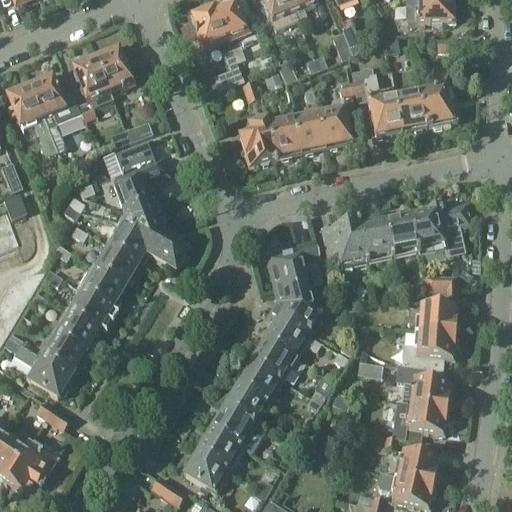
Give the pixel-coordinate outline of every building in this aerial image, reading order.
[(27,4),(36,0),(12,0),(16,9),(18,8),(21,9),(26,7),(27,4)] [(261,0),(276,36),(299,27),(299,26),(295,18),(287,0),(261,0)] [(318,8),(314,0),(287,0),(295,18),(299,26),(307,23),(304,14),(318,8)] [(333,0),(339,11),(358,3),(356,0),(333,0)] [(419,2),(407,3),(408,29),(456,27),(455,21),(452,21),(452,14),(455,12),(455,4),(452,3),(452,1),(419,2)] [(250,36),(237,4),(233,6),(232,4),(224,8),(224,9),(215,13),(214,14),(227,45),(250,36)] [(214,12),(192,21),(198,36),(196,37),(197,40),(199,39),(206,54),(227,45),(214,14),(215,13),(214,12)] [(358,56),(362,51),(353,28),(351,23),(340,28),(344,38),(354,62),(358,56)] [(354,62),(344,38),(333,42),(342,67),(349,63),(354,62)] [(400,58),(397,44),(384,46),(387,61),(400,58)] [(456,44),(437,45),(437,55),(438,59),(456,58),(456,54),(456,44)] [(117,52),(95,61),(109,97),(121,92),(123,95),(133,90),(132,87),(126,71),(120,58),(119,55),(117,52)] [(232,56),(237,68),(245,65),(240,53),(232,56)] [(245,86),(237,68),(232,56),(223,60),(231,76),(215,82),(220,95),(245,86)] [(74,68),(75,72),(74,73),(88,108),(79,111),(82,119),(81,120),(84,127),(95,122),(92,115),(113,106),(111,100),(109,97),(95,61),(80,67),(80,66),(74,68)] [(315,65),(320,76),(329,72),(325,61),(315,65)] [(312,79),(320,76),(315,65),(307,68),(312,79)] [(278,72),(286,90),(297,85),(289,67),(278,72)] [(354,88),(356,98),(358,109),(369,107),(376,144),(383,143),(382,139),(388,138),(391,141),(398,140),(400,136),(401,135),(395,102),(394,94),(381,96),(378,81),(376,81),(375,74),(372,74),(371,72),(365,73),(366,75),(352,78),(354,88)] [(271,94),(283,90),(279,78),(266,83),(271,94)] [(43,123),(53,146),(60,143),(55,130),(80,120),(75,109),(65,113),(52,82),(50,83),(49,80),(38,85),(40,88),(34,90),(33,89),(29,89),(43,123)] [(438,94),(419,98),(427,132),(432,131),(435,134),(442,132),(444,129),(458,126),(451,90),(450,82),(436,85),(438,94)] [(261,104),(256,87),(243,92),(249,108),(261,104)] [(345,101),(356,98),(354,88),(343,90),(345,101)] [(43,123),(29,89),(26,92),(26,93),(20,96),(16,94),(9,97),(10,99),(8,100),(21,132),(35,126),(39,137),(38,138),(43,150),(41,153),(44,159),(50,162),(58,158),(53,146),(43,123)] [(312,95),(304,96),(307,109),(315,108),(312,95)] [(427,132),(419,98),(395,102),(401,135),(413,133),(416,136),(422,134),(424,131),(425,131),(426,135),(427,134),(427,132)] [(353,149),(344,110),(331,112),(332,116),(318,119),(324,152),(328,151),(331,154),(338,152),(339,149),(346,148),(346,150),(353,149)] [(318,119),(293,125),(301,157),(304,157),(306,160),(312,159),(314,158),(315,154),(324,152),(318,119)] [(277,163),(278,163),(270,130),(268,123),(249,130),(251,136),(249,137),(249,136),(248,137),(248,138),(240,141),(246,160),(248,159),(252,171),(261,168),(263,170),(269,168),(269,165),(275,164),(276,167),(277,166),(278,166),(277,163)] [(293,125),(270,130),(278,163),(279,162),(282,165),(287,164),(289,164),(291,160),(301,157),(293,125)] [(130,148),(153,139),(148,128),(126,137),(130,148)] [(115,191),(113,192),(122,215),(124,214),(131,218),(156,208),(155,205),(158,204),(154,192),(150,194),(148,186),(166,179),(165,178),(168,177),(165,168),(162,169),(161,168),(159,168),(152,150),(127,159),(117,163),(124,183),(113,187),(115,191)] [(11,199),(22,194),(11,169),(1,173),(11,199)] [(91,190),(79,195),(82,204),(95,199),(91,190)] [(3,206),(5,212),(11,226),(27,220),(19,199),(3,206)] [(73,204),(69,212),(80,219),(85,211),(73,204)] [(125,223),(120,230),(181,267),(186,258),(182,256),(186,250),(178,245),(175,244),(168,239),(156,208),(131,218),(124,214),(122,215),(125,223)] [(463,230),(468,229),(467,226),(471,226),(468,214),(465,215),(464,212),(445,217),(443,208),(426,212),(427,215),(415,218),(414,222),(412,222),(416,241),(419,259),(444,253),(447,265),(467,261),(462,238),(465,237),(463,230)] [(0,227),(9,253),(17,250),(19,249),(11,226),(5,212),(0,214),(0,227)] [(80,219),(69,212),(64,220),(76,226),(80,219)] [(419,259),(416,241),(412,222),(399,225),(396,222),(389,223),(388,227),(386,227),(394,264),(419,259)] [(372,230),(361,233),(369,269),(394,264),(386,227),(383,228),(380,225),(374,227),(372,230)] [(0,227),(0,256),(9,253),(0,227)] [(120,230),(107,252),(138,270),(141,266),(144,266),(149,259),(172,273),(175,268),(179,270),(181,267),(120,230)] [(360,230),(349,232),(335,235),(334,232),(322,235),(329,265),(338,263),(339,269),(340,269),(342,275),(369,269),(361,233),(360,230)] [(88,240),(76,233),(72,241),(83,248),(88,240)] [(107,252),(94,273),(125,292),(128,288),(130,288),(134,282),(133,279),(138,270),(107,252)] [(296,257),(271,264),(279,299),(310,292),(323,288),(317,265),(321,264),(321,262),(319,252),(317,252),(296,257)] [(73,260),(60,254),(55,262),(68,269),(73,260)] [(85,279),(77,293),(80,295),(112,314),(113,312),(114,310),(117,310),(121,304),(119,302),(120,300),(123,296),(125,292),(94,273),(89,282),(85,279)] [(14,283),(8,292),(28,304),(46,275),(14,283)] [(378,277),(369,279),(372,290),(373,290),(381,288),(379,279),(378,277)] [(64,286),(52,278),(47,287),(59,294),(64,286)] [(428,299),(445,297),(446,297),(457,295),(481,294),(482,283),(457,283),(425,283),(428,299)] [(8,292),(3,301),(23,313),(28,304),(8,292)] [(310,292),(279,299),(282,311),(278,317),(308,336),(317,322),(310,292)] [(80,295),(67,317),(99,336),(100,333),(101,332),(104,333),(108,326),(106,323),(107,322),(112,314),(80,295)] [(421,310),(419,337),(456,340),(456,337),(460,336),(460,329),(457,326),(457,323),(456,323),(457,314),(457,295),(446,297),(447,301),(438,301),(438,312),(421,310)] [(3,301),(0,305),(0,311),(17,323),(23,313),(3,301)] [(49,308),(38,301),(33,309),(45,316),(49,308)] [(0,311),(0,324),(12,332),(17,323),(0,311)] [(67,317),(54,339),(86,358),(86,357),(87,356),(88,354),(91,354),(94,349),(93,346),(94,345),(99,336),(67,317)] [(266,343),(265,345),(298,365),(306,351),(316,357),(322,349),(306,339),(308,336),(278,317),(276,321),(270,330),(268,329),(267,331),(268,332),(264,339),(266,343)] [(0,324),(0,337),(6,341),(12,332),(0,324)] [(405,351),(404,372),(441,376),(442,365),(453,366),(454,357),(455,357),(455,354),(458,352),(459,345),(456,343),(456,340),(419,337),(418,352),(405,351)] [(54,339),(40,362),(73,380),(74,377),(75,376),(78,376),(81,370),(80,368),(81,366),(86,358),(54,339)] [(11,344),(7,352),(17,358),(16,361),(34,372),(27,385),(59,403),(62,398),(65,399),(68,393),(67,390),(68,388),(73,380),(40,362),(11,344)] [(253,366),(251,368),(284,388),(293,373),(300,378),(305,369),(298,365),(265,345),(259,355),(254,355),(251,362),(253,366)] [(346,347),(341,355),(351,361),(356,353),(346,347)] [(368,358),(358,357),(357,366),(358,366),(366,368),(368,359),(368,358)] [(349,365),(339,358),(334,366),(344,372),(349,365)] [(238,390),(271,409),(284,388),(251,368),(245,378),(241,378),(237,384),(240,387),(238,390)] [(402,409),(448,416),(448,413),(452,411),(453,404),(450,402),(450,399),(450,398),(451,390),(444,389),(445,383),(440,382),(441,376),(404,372),(398,372),(396,388),(404,389),(402,409)] [(226,410),(224,413),(257,432),(271,409),(238,390),(232,400),(227,400),(224,406),(226,410)] [(317,397),(313,404),(323,410),(327,402),(317,397)] [(356,407),(340,400),(335,412),(351,419),(356,407)] [(323,410),(313,404),(309,411),(318,417),(323,410)] [(448,416),(402,409),(398,409),(393,444),(420,448),(422,438),(443,441),(445,432),(446,432),(446,429),(450,428),(451,421),(448,418),(448,416)] [(43,410),(37,420),(47,427),(54,417),(43,410)] [(266,437),(257,432),(224,413),(219,423),(214,423),(210,429),(213,433),(211,435),(243,454),(253,459),(266,437)] [(54,417),(47,427),(64,438),(70,427),(54,417)] [(230,477),(243,454),(211,435),(206,444),(201,445),(197,451),(199,455),(197,458),(230,477)] [(0,486),(3,485),(6,487),(27,455),(25,453),(4,440),(0,446),(0,486)] [(298,457),(303,449),(288,441),(284,448),(298,457)] [(395,456),(397,445),(393,444),(387,443),(385,454),(395,456)] [(298,457),(284,448),(279,458),(293,465),(298,457)] [(44,479),(56,461),(45,454),(39,462),(27,455),(6,487),(25,499),(33,488),(38,491),(43,483),(39,481),(42,477),(44,479)] [(438,476),(438,474),(436,473),(438,464),(403,457),(401,468),(402,468),(399,482),(435,490),(435,487),(439,486),(441,479),(438,476)] [(184,480),(216,499),(230,477),(197,458),(184,480)] [(435,490),(399,482),(382,479),(379,492),(381,496),(394,499),(393,507),(417,511),(429,511),(431,507),(432,504),(436,502),(437,495),(434,493),(435,490)] [(186,501),(176,495),(159,484),(152,495),(179,511),(186,501)] [(263,486),(259,493),(269,499),(273,492),(263,486)] [(269,499),(259,493),(255,500),(265,506),(269,499)] [(375,503),(372,511),(382,511),(384,506),(375,503)]
